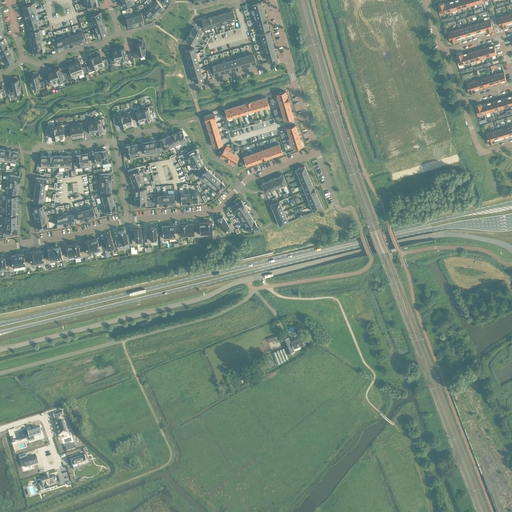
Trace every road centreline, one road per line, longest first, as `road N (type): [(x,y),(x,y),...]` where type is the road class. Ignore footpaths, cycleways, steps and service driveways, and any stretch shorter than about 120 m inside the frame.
road 1 (primary): [(511,203),(0,324)]
road 2 (primary): [(0,332),(410,233),(511,221)]
road 3 (unclassified): [(0,350),(238,281),(434,236)]
road 4 (residential): [(127,219),(209,212),(256,174),(317,153)]
road 5 (residential): [(35,241),(28,206),(37,146),(116,141)]
road 6 (residential): [(372,71),(403,174),(445,159),(444,152)]
